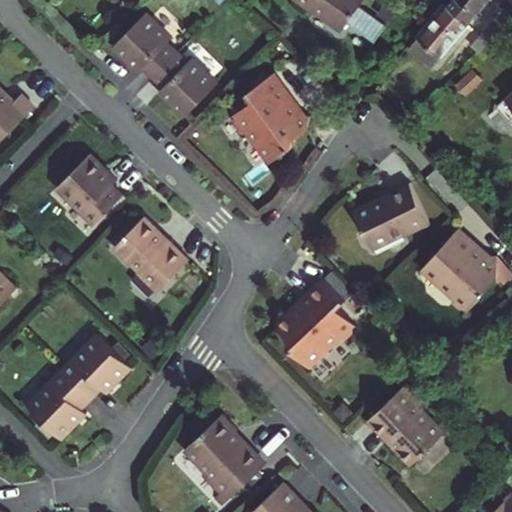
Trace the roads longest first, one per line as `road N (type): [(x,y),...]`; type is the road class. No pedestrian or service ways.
road 1 (residential): [(0,7),(261,262)]
road 2 (residential): [(216,328),(391,511)]
road 3 (residential): [(216,328),(107,484)]
road 4 (residential): [(261,262),(372,110)]
road 5 (residential): [(0,413),(67,481),(107,484)]
